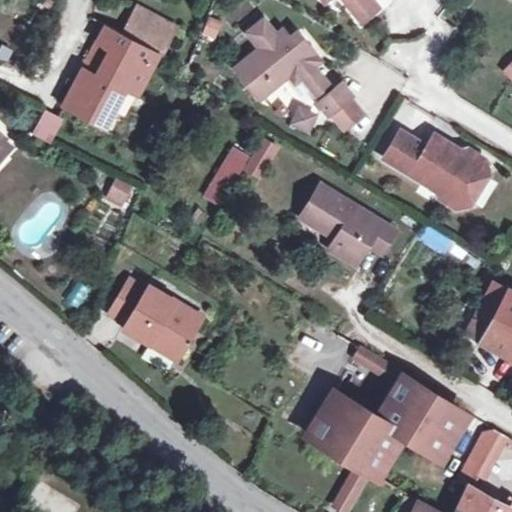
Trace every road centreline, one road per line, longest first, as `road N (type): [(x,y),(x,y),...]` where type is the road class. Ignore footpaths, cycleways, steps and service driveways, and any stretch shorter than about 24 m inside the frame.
road 1 (residential): [(0,294),(255,511)]
road 2 (residential): [(356,325),(511,421)]
road 3 (residential): [(407,46),(425,83),(511,135)]
